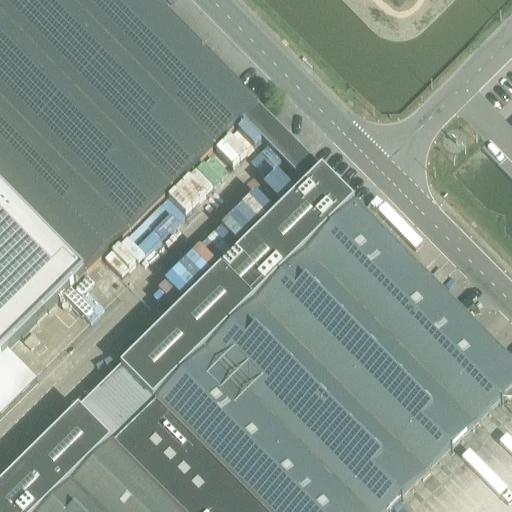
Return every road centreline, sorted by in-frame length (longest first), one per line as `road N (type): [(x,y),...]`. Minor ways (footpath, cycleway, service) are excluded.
road 1 (unclassified): [(0,450),(142,303)]
road 2 (unclassified): [(383,174),(511,302)]
road 3 (unclassified): [(511,47),(383,174)]
road 4 (unclassified): [(209,0),(324,116)]
